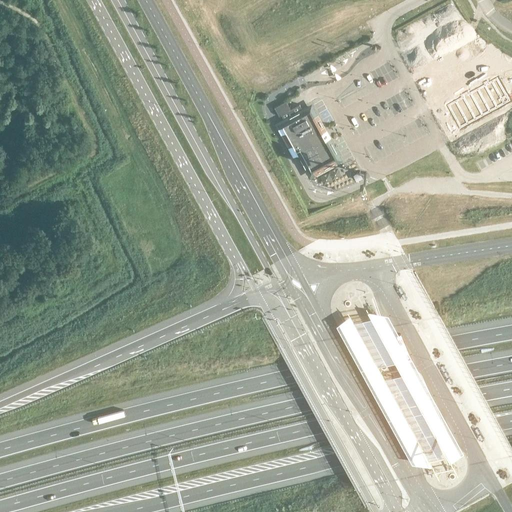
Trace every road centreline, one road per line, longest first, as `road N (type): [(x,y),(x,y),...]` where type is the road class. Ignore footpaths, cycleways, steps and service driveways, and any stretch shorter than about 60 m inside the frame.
road 1 (motorway): [(0,507),(168,461),(511,389)]
road 2 (motorway): [(511,364),(306,404),(0,482)]
road 3 (motorway): [(511,333),(293,375),(0,449)]
road 4 (motorway): [(125,511),(511,421)]
road 5 (tertiary): [(276,290),(118,0)]
road 6 (tertiary): [(93,0),(240,263)]
road 7 (motorway): [(229,302),(0,403)]
road 8 (secondary): [(258,294),(376,511)]
road 9 (secondary): [(391,502),(276,290)]
